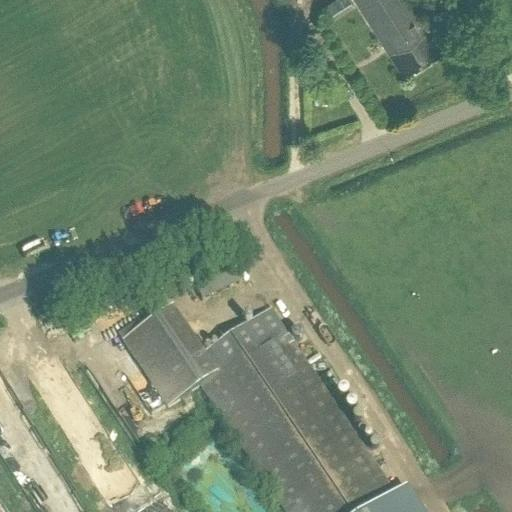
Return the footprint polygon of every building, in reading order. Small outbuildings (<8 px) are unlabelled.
[(355,0),(401,73),(442,47),(411,0),(355,0)] [(429,0),(439,15),(452,6),(448,0),(429,0)] [(340,14),(332,2),(326,6),(333,18),(340,14)] [(327,79),(313,78),(312,90),(326,91),(327,79)] [(415,511),(403,494),(395,499),(270,315),(204,359),(172,313),(123,346),(168,413),(201,390),(284,511),(415,511)]
